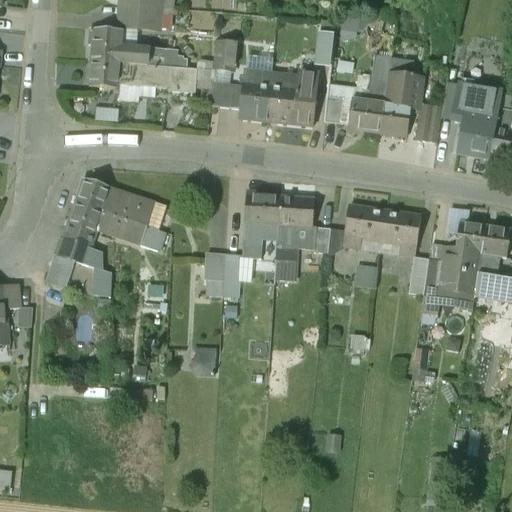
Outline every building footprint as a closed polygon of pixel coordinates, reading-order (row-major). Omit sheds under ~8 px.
[(61,55),(79,56),(81,31),(62,30),(61,55)] [(122,33),(90,31),(89,40),(92,41),(91,63),(146,68),(148,50),(121,48),(122,33)] [(341,67),(346,34),(328,32),(323,65),(341,67)] [(234,45),(217,44),(214,73),(230,74),(234,45)] [(390,62),(375,59),(372,85),(386,88),(390,62)] [(407,64),(390,62),(386,88),(384,105),(401,107),(405,79),(424,82),(427,65),(407,63),(407,64)] [(146,68),(91,63),(89,87),(118,89),(118,86),(168,90),(170,69),(146,68)] [(197,71),(170,69),(168,90),(168,93),(195,95),(197,71)] [(233,87),(213,85),(210,108),(230,110),(233,87)] [(270,88),(244,86),(241,120),(267,123),(270,88)] [(297,92),(270,88),(267,123),(293,125),(297,92)] [(502,95),(459,88),(452,122),(463,124),(457,155),(467,157),(468,154),(490,159),(490,158),(500,110),(502,95)] [(313,90),(312,96),(300,94),(297,122),(325,125),(327,100),(328,100),(329,92),(313,90)] [(511,97),(502,95),(500,110),(511,111),(511,97)] [(328,100),(327,100),(325,125),(342,127),(345,101),(328,100)] [(384,105),(352,101),(348,134),(358,135),(359,133),(380,136),(384,105)] [(401,107),(384,105),(380,136),(406,139),(410,108),(401,107)] [(511,111),(500,110),(490,158),(511,161),(511,111)] [(151,204),(83,181),(75,204),(144,227),(151,204)] [(280,199),(258,198),(258,194),(248,193),(245,245),(277,247),(280,199)] [(314,201),(280,199),(277,247),(277,249),(297,251),(297,250),(314,251),(316,230),(312,230),(314,201)] [(144,227),(75,204),(68,227),(94,235),(154,255),(160,236),(143,231),(144,227)] [(385,213),(349,208),(345,233),(343,250),(359,252),(361,240),(381,243),(385,213)] [(420,219),(385,213),(381,243),(401,246),(399,256),(414,259),(420,219)] [(486,227),(461,223),(457,252),(444,250),(441,266),(438,292),(439,292),(475,298),(478,275),(486,227)] [(94,235),(68,227),(61,248),(57,247),(52,264),(72,269),(74,262),(93,268),(92,292),(109,294),(109,274),(100,271),(100,253),(90,249),(94,235)] [(510,231),(486,227),(478,275),(495,277),(498,258),(506,259),(510,231)] [(330,231),(316,230),(314,251),(314,255),(328,256),(328,255),(330,231)] [(345,233),(330,231),(328,255),(332,256),(343,250),(345,233)] [(277,247),(245,245),(244,259),(253,260),(251,283),(274,285),(276,263),(277,249),(277,247)] [(297,251),(277,249),(276,263),(296,264),(297,251)] [(225,257),(206,255),(204,280),(224,281),(225,257)] [(240,258),(225,257),(224,281),(238,282),(240,258)] [(72,269),(52,264),(47,283),(67,289),(72,269)] [(441,266),(427,264),(426,267),(423,297),(439,299),(439,292),(438,292),(441,266)] [(426,267),(412,266),(408,295),(423,297),(426,267)] [(378,271),(358,268),(356,287),(376,289),(378,271)] [(495,277),(478,275),(475,298),(473,311),(482,313),(483,302),(491,303),(495,277)] [(17,289),(3,290),(4,311),(5,311),(18,311),(17,289)] [(160,303),(135,302),(133,323),(158,325),(160,303)] [(220,349),(198,348),(197,373),(220,374),(220,349)] [(151,392),(131,390),(130,402),(151,404),(151,392)] [(0,470),(0,489),(17,490),(17,471),(0,470)]
